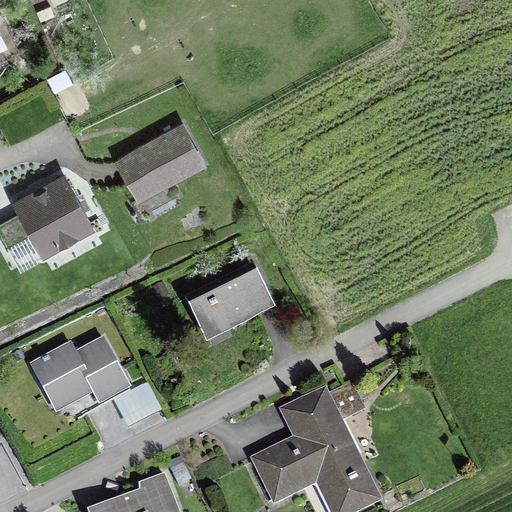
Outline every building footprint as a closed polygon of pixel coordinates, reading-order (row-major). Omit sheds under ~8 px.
[(55,92),(73,82),(65,68),(47,77),(55,92)] [(114,157),(137,201),(143,198),(147,204),(167,194),(163,187),(206,164),(183,120),(114,157)] [(18,212),(0,222),(0,232),(9,248),(31,236),(42,257),(95,228),(65,171),(11,200),(18,212)] [(188,305),(206,342),(275,308),(257,271),(188,305)] [(159,300),(170,294),(163,282),(152,287),(159,300)] [(71,341),(29,364),(56,413),(92,394),(98,406),(132,389),(103,336),(77,350),(71,341)] [(128,428),(163,410),(148,382),(114,400),(128,428)] [(347,384),(330,392),(326,385),(278,409),(292,436),(250,457),(273,505),(316,484),(329,511),(358,511),(383,500),(360,454),(368,450),(352,417),(344,421),(343,418),(360,410),(347,384)] [(178,484),(191,478),(181,456),(167,463),(178,484)] [(180,511),(166,473),(138,483),(139,489),(86,510),(86,511),(180,511)]
